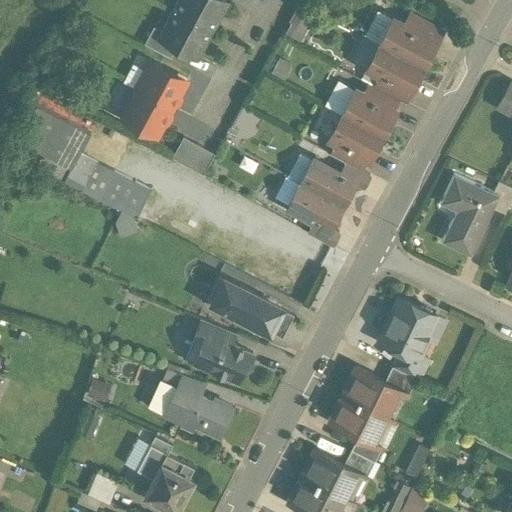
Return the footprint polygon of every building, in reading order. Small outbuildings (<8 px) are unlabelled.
[(223,0),(178,0),(174,9),(211,28),(226,1),(223,0)] [(211,28),(174,9),(162,30),(159,36),(176,45),(196,56),(211,28)] [(440,28),(409,12),(403,23),(434,40),(440,28)] [(403,23),(393,18),(379,42),(422,65),(436,41),(434,40),(403,23)] [(162,30),(153,25),(144,43),(170,57),(176,45),(159,36),(162,30)] [(422,65),(379,42),(366,67),(380,74),(407,89),(409,90),(422,65)] [(160,64),(154,61),(147,63),(144,69),(145,73),(137,89),(170,107),(184,80),(161,68),(160,64)] [(407,89),(380,74),(375,84),(375,85),(398,98),(401,100),(407,89)] [(398,98),(375,85),(375,84),(368,81),(363,92),(393,108),(398,98)] [(511,84),(510,83),(498,104),(511,112),(511,84)] [(363,92),(355,88),(342,113),(382,134),(395,110),(393,108),(363,92)] [(170,107),(137,89),(128,106),(124,107),(121,112),(123,117),(128,120),(131,119),(156,132),(170,107)] [(89,132),(37,103),(17,138),(70,167),(78,152),(89,132)] [(382,134),(342,113),(329,138),(336,141),(366,158),(368,159),(382,134)] [(199,144),(183,136),(171,156),(187,165),(199,144)] [(151,189),(78,152),(70,167),(17,138),(10,152),(136,217),(151,189)] [(366,158),(336,141),(330,152),(346,161),(360,168),(366,158)] [(214,153),(199,144),(187,165),(203,174),(214,153)] [(340,171),(313,157),(300,181),(342,204),(356,179),(340,171)] [(360,168),(346,161),(340,171),(356,179),(354,182),(362,187),(369,173),(360,168)] [(493,192),(453,173),(443,194),(459,202),(441,240),(471,254),(493,207),(499,195),(493,192)] [(342,204),(300,181),(287,206),(314,221),(329,229),(331,226),(342,204)] [(511,196),(511,187),(498,181),(493,192),(499,195),(493,207),(504,212),(511,196)] [(132,216),(121,210),(116,218),(121,234),(137,229),(132,216)] [(329,229),(314,221),(308,231),(331,243),(338,230),(331,226),(329,229)] [(218,275),(207,297),(213,301),(215,296),(213,295),(220,281),(222,282),(224,278),(218,275)] [(274,301),(239,283),(238,285),(224,278),(222,282),(220,281),(213,295),(215,296),(213,301),(226,307),(225,309),(261,327),(262,326),(261,325),(273,303),(274,301)] [(419,307),(399,297),(379,339),(400,348),(417,357),(418,355),(437,315),(432,313),(430,308),(424,305),(419,307)] [(273,303),(261,325),(262,326),(282,336),(293,313),(273,303)] [(236,331),(203,317),(198,329),(206,332),(206,331),(232,342),(236,331)] [(232,342),(206,331),(206,332),(194,360),(197,361),(196,363),(205,367),(206,365),(227,373),(227,372),(239,377),(244,363),(248,365),(253,351),(232,342)] [(417,357),(400,348),(392,365),(416,376),(419,378),(428,360),(418,355),(417,357)] [(385,380),(356,365),(343,392),(387,415),(400,388),(385,380)] [(416,376),(392,365),(385,380),(400,388),(401,388),(399,390),(407,394),(416,376)] [(113,383),(91,373),(83,391),(105,401),(113,383)] [(205,380),(185,373),(180,384),(200,393),(205,380)] [(180,384),(168,412),(184,419),(185,417),(220,432),(232,404),(215,396),(214,399),(200,393),(180,384)] [(387,415),(343,392),(329,420),(358,434),(373,442),(374,440),(387,415)] [(184,419),(168,412),(163,422),(180,429),(184,419)] [(373,442),(358,434),(351,448),(374,460),(382,444),(374,440),(373,442)] [(172,444),(155,435),(150,444),(167,453),(168,452),(172,444)] [(401,468),(416,475),(429,448),(414,441),(401,468)] [(150,444),(137,468),(154,478),(167,453),(150,444)] [(344,463),(314,448),(300,474),(345,497),(357,473),(359,470),(344,463)] [(374,460),(351,448),(344,463),(359,470),(357,473),(365,477),(374,460)] [(184,460),(168,452),(167,453),(154,478),(145,493),(177,510),(194,479),(190,477),(178,471),(184,460)] [(195,466),(184,460),(178,471),(190,477),(195,466)] [(111,478),(98,472),(89,493),(101,499),(109,502),(118,481),(111,478)] [(337,511),(345,497),(300,474),(287,502),(306,511),(337,511)] [(397,511),(410,485),(397,479),(382,511),(397,511)] [(421,511),(426,493),(408,489),(402,511),(421,511)]
